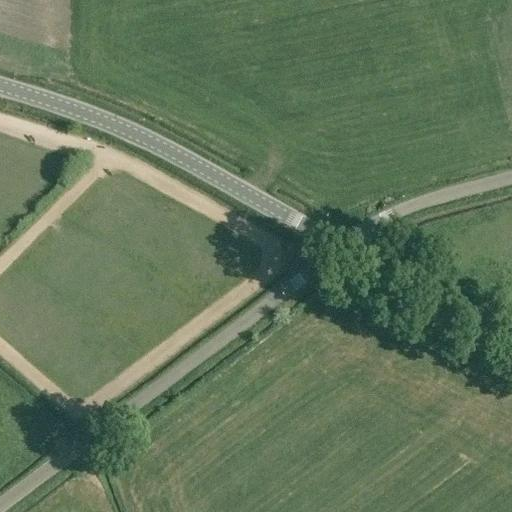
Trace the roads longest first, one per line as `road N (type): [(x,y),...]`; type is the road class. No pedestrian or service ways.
road 1 (unclassified): [(0,498),(347,234)]
road 2 (tertiary): [(347,234),(62,100),(0,81)]
road 3 (tertiary): [(511,331),(347,234)]
road 4 (unclassified): [(347,234),(511,177)]
